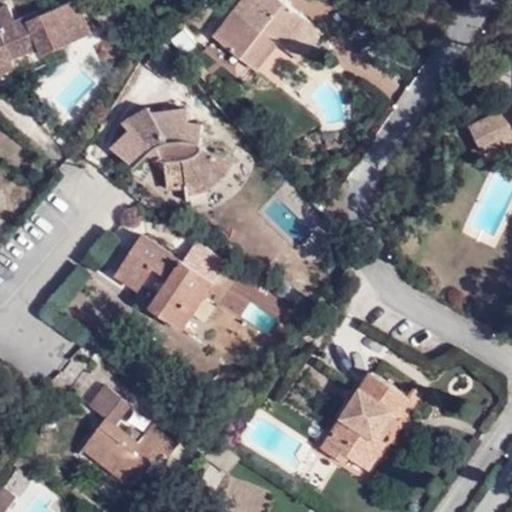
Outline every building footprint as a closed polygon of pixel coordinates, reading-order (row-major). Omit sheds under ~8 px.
[(282,44),(304,17),(283,0),(245,0),(217,37),(257,69),(278,41),(282,44)] [(0,65),(39,49),(43,56),(89,34),(76,3),(34,20),(32,15),(14,23),(7,8),(0,11),(0,65)] [(166,82),(183,61),(165,42),(146,65),(166,82)] [(46,65),(43,56),(39,49),(0,65),(0,77),(16,71),(24,75),(46,65)] [(511,106),(469,126),(481,152),(511,138),(511,106)] [(224,178),(232,162),(201,148),(202,122),(188,122),(186,108),(151,112),(147,108),(122,122),(128,131),(114,148),(135,166),(149,152),(160,162),(166,163),(169,186),(186,185),(188,196),(201,194),(211,189),(224,178)] [(184,329),(215,283),(143,234),(116,274),(138,291),(144,282),(158,293),(150,305),(184,329)] [(385,445),(382,443),(375,439),(393,412),(399,416),(411,398),(370,373),(321,447),(345,464),(350,456),(369,469),(385,445)] [(152,426),(144,437),(138,444),(126,434),(115,425),(130,406),(106,388),(91,407),(107,420),(84,450),(133,487),(161,453),(166,459),(178,446),(152,426)] [(375,439),(382,443),(399,416),(393,412),(375,439)] [(138,444),(144,437),(132,427),(126,434),(138,444)] [(0,511),(10,511),(20,499),(8,489),(0,498),(0,511)]
